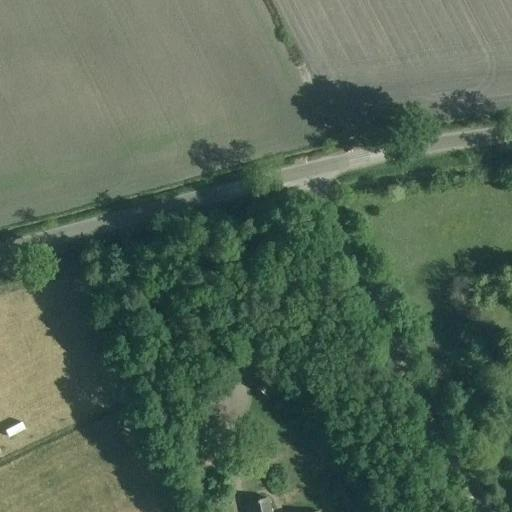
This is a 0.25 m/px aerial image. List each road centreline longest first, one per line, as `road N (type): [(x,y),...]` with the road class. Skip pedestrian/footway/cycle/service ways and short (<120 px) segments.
road 1 (unclassified): [(474,511),(310,170)]
road 2 (unclassified): [(0,251),(310,170)]
road 3 (unclassified): [(310,170),(511,134)]
